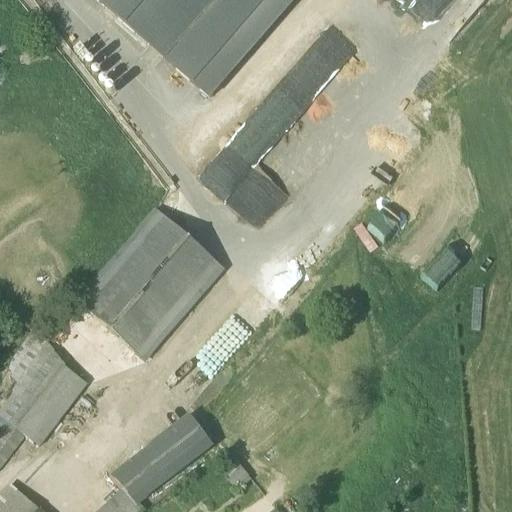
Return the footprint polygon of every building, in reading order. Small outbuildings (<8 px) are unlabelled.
[(92,0),(207,101),(295,0),(92,0)] [(402,123),(363,165),(378,178),(417,136),(402,123)] [(435,166),(367,232),(382,248),(450,182),(435,166)] [(155,214),(76,304),(143,363),(222,272),(155,214)] [(0,452),(15,432),(64,370),(32,333),(8,372),(25,386),(0,421),(0,452)] [(64,370),(15,432),(28,442),(39,450),(84,389),(64,370)] [(124,494),(136,508),(213,447),(189,417),(112,479),(124,494)] [(15,432),(0,452),(0,475),(5,471),(28,442),(15,432)] [(34,511),(13,492),(0,504),(0,511),(34,511)] [(103,511),(138,511),(136,508),(124,494),(103,511)]
